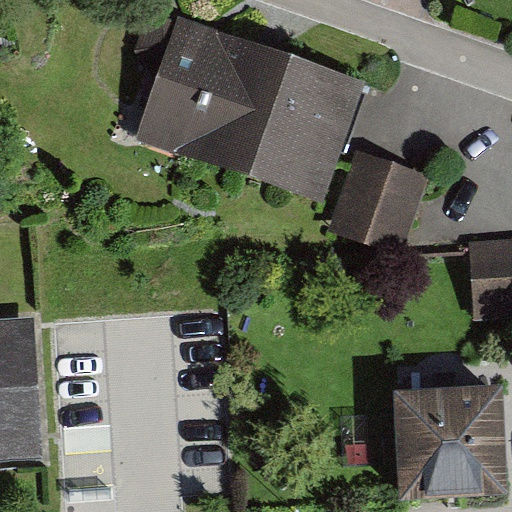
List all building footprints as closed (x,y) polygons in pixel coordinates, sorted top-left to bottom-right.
[(363,89),(176,24),(134,147),(321,212),(363,89)] [(433,188),(361,162),(333,240),(405,266),(433,188)] [(511,247),(476,249),(479,324),(511,322),(511,247)] [(0,467),(35,466),(31,322),(0,322),(0,467)] [(504,398),(387,404),(393,509),(509,502),(504,398)]
